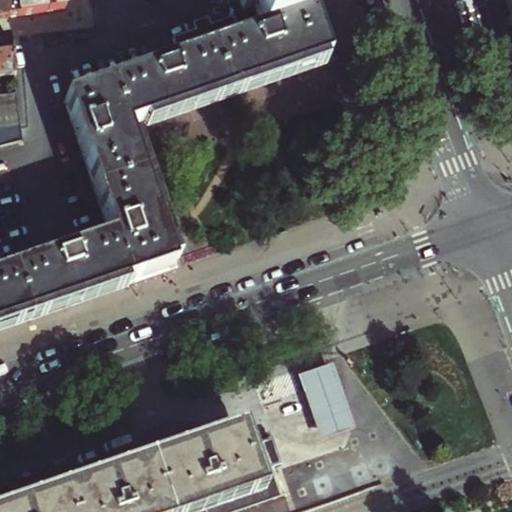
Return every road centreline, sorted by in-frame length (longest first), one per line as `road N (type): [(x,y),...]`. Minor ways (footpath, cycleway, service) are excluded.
road 1 (tertiary): [(0,391),(485,226)]
road 2 (residential): [(401,0),(485,226)]
